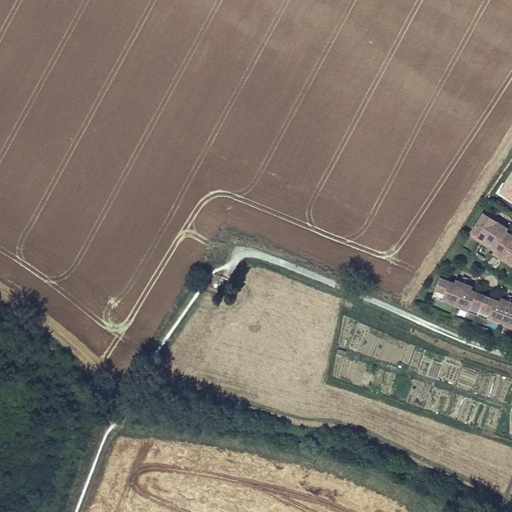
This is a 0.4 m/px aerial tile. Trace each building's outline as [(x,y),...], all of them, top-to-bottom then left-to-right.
[(511,173),(500,192),(511,199),(511,173)] [(508,229),(483,214),(481,216),(506,232),(508,229)] [(511,239),(504,235),(506,232),(481,216),(469,235),(477,240),(475,243),(484,249),(485,246),(493,251),(492,254),(490,257),(494,260),(496,257),(511,266),(509,269),(511,271),(511,239)] [(477,240),(469,235),(467,238),(475,243),(477,240)] [(511,266),(496,257),(494,260),(509,269),(511,266)] [(453,287),(438,281),(430,300),(441,305),(442,302),(451,306),(450,308),(458,312),(459,309),(468,313),(467,315),(486,323),(487,320),(496,324),(495,326),(504,330),(505,327),(511,330),(511,310),(499,305),(469,293),(453,287)] [(454,283),(453,287),(469,293),(471,290),(454,283)] [(511,306),(500,302),(499,305),(511,310),(511,306)]
